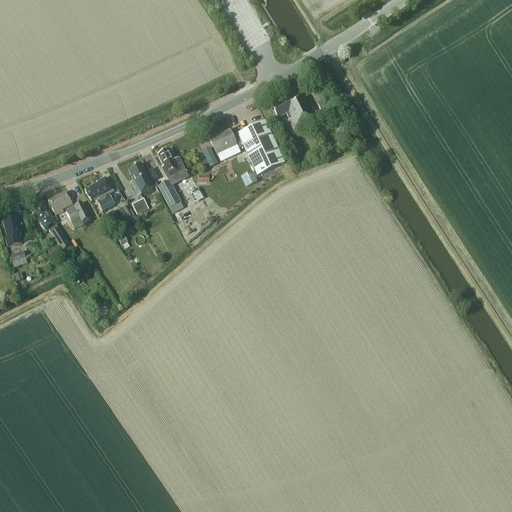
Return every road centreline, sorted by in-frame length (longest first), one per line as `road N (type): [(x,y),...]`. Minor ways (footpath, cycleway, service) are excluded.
road 1 (tertiary): [(0,196),(228,104),(402,0)]
road 2 (track): [(329,48),(511,339)]
